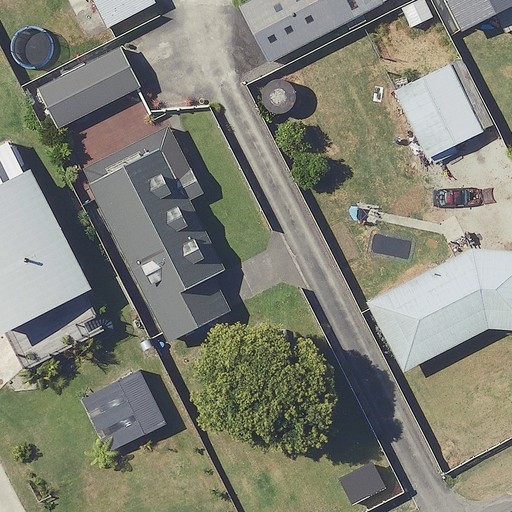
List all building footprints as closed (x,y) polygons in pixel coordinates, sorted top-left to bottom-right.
[(152,6),(148,0),(65,0),(86,41),(152,6)] [(387,0),(247,0),(235,7),(268,66),(387,0)] [(133,93),(115,57),(33,98),(51,133),(133,93)] [(511,333),(511,185),(450,64),(392,94),(428,165),(412,174),(437,223),(452,215),(469,249),(367,307),(402,375),(483,333),(483,334),(511,333)] [(237,312),(162,157),(91,191),(166,347),(237,312)] [(0,346),(91,299),(29,180),(0,195),(0,346)] [(164,428),(138,372),(77,401),(104,457),(164,428)]
